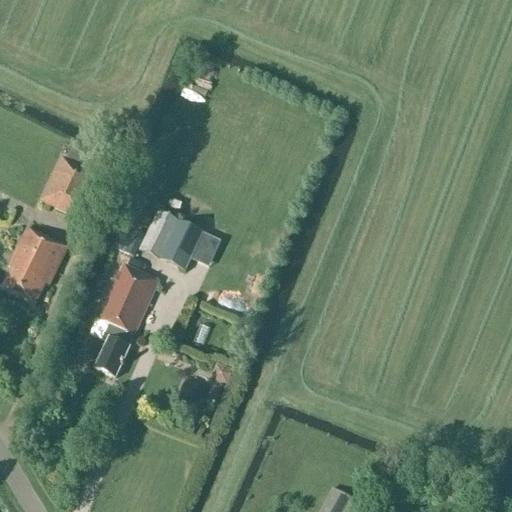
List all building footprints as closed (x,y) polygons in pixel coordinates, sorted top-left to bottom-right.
[(81,221),(101,179),(62,161),(41,204),(67,216),(68,214),(81,221)] [(185,275),(202,236),(178,225),(157,215),(139,253),(185,275)] [(48,289),(66,251),(55,246),(56,245),(27,231),(8,270),(12,271),(2,292),(35,307),(45,287),(48,289)] [(122,269),(136,236),(123,231),(110,264),(122,269)] [(200,289),(210,264),(196,258),(185,282),(200,289)] [(134,339),(158,284),(124,268),(100,322),(99,323),(109,328),(102,343),(107,346),(95,373),(115,382),(129,350),(126,349),(131,338),(134,339)] [(226,369),(216,369),(211,378),(216,386),(226,386),(231,378),(226,369)] [(65,422),(70,421),(73,416),(72,411),(68,408),(62,409),(60,414),(60,419),(65,422)]
